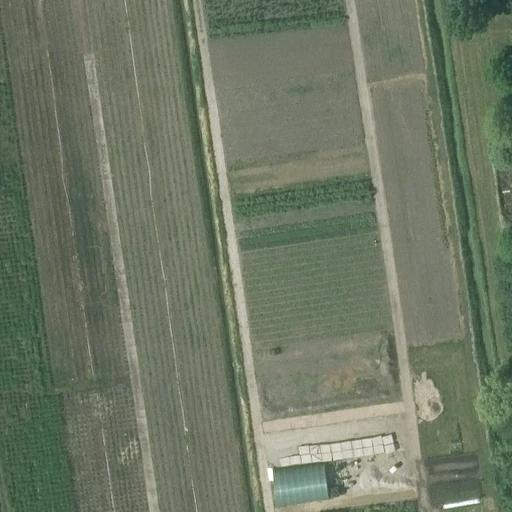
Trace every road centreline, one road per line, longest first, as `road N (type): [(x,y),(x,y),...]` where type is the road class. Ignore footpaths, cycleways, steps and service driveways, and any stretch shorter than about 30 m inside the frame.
road 1 (track): [(431,511),(357,0)]
road 2 (track): [(199,0),(272,511)]
road 3 (track): [(153,511),(88,53)]
